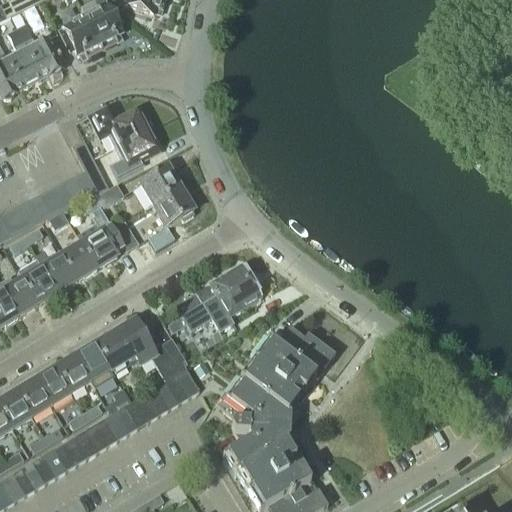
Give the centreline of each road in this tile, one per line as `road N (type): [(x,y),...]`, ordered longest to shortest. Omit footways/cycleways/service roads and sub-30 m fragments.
road 1 (residential): [(510,424),(246,226)]
road 2 (residential): [(0,373),(246,226)]
road 3 (residential): [(198,463),(175,425),(34,511)]
road 4 (residential): [(193,82),(126,81),(0,138)]
road 5 (residential): [(510,424),(364,511)]
road 6 (residential): [(246,226),(208,159),(193,82)]
road 7 (residential): [(511,39),(476,63),(473,89),(484,112),(511,136)]
